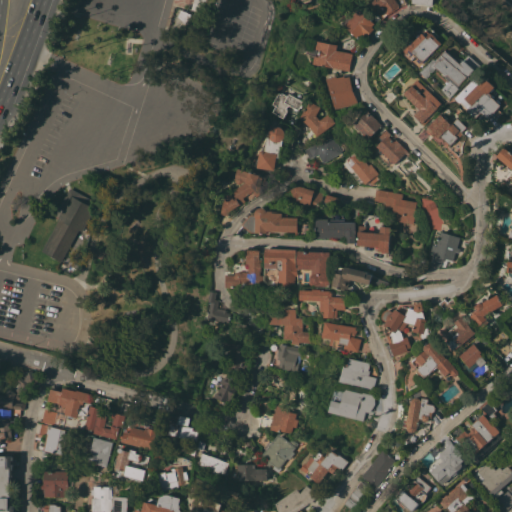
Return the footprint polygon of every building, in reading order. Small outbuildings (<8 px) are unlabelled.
[(406,0),(408,3),(406,4),(403,5),(401,6),(401,7),(390,15),(387,11),(383,14),(374,1),(376,0),(406,0)] [(376,23),(373,26),(376,28),(368,36),(365,33),(360,38),(346,25),(344,23),(349,17),(352,19),(357,12),(359,10),(360,10),(361,9),(376,23)] [(408,55),(409,53),(406,50),(417,38),(419,40),(429,30),(432,33),(434,32),(439,37),(445,31),(450,37),(425,62),(419,55),(413,60),(408,55)] [(340,45),(338,50),(355,53),(352,70),(315,63),(317,55),(318,56),(319,49),(318,48),(320,40),(340,45)] [(446,51),(447,51),(448,51),(462,63),(470,54),(482,65),(478,70),(476,69),(460,87),(461,88),(452,97),(444,89),(445,88),(451,81),(447,77),(448,76),(439,68),(429,78),(423,72),(436,58),(438,59),(440,57),(440,58),(446,51)] [(339,77),(346,75),(347,77),(352,76),(355,89),(360,102),(348,106),(337,108),(328,78),(338,75),(339,77)] [(476,78),(481,83),(487,77),(497,87),(491,92),(494,95),(493,96),(502,104),(490,118),(483,112),(478,118),(468,110),(470,108),(463,102),(462,103),(456,98),(476,78)] [(420,79),(444,103),(446,105),(427,125),(418,133),(413,128),(420,120),(416,116),(416,115),(421,109),(419,106),(419,105),(407,93),(415,85),(415,84),(420,79)] [(287,95),(288,93),(302,100),(295,112),(288,108),(283,118),(276,114),(276,113),(272,111),(275,105),(273,104),(277,95),(279,97),(281,92),(287,95)] [(320,119),(328,114),(334,123),(317,136),(311,128),(303,120),(300,118),(309,100),(321,107),(316,115),(320,119)] [(379,120),(383,124),(370,139),(365,134),(365,133),(355,123),(368,109),(379,119),(379,120)] [(469,129),(461,138),(460,137),(452,145),(443,135),(441,137),(437,133),(435,135),(435,134),(434,135),(431,132),(424,140),(419,135),(429,125),(430,127),(443,113),(454,124),(460,117),(469,127),(468,128),(469,129)] [(273,127),(276,126),(276,125),(278,125),(279,126),(279,127),(281,128),(282,129),(283,130),(284,131),(284,133),(284,136),(283,138),(282,139),(279,157),(276,157),(274,170),(257,167),(257,166),(254,165),(259,155),(259,150),(265,138),(267,139),(268,135),(268,133),(268,131),(268,130),(270,129),(273,127)] [(388,129),(393,134),(391,136),(395,140),(397,138),(411,153),(409,155),(407,153),(396,163),(393,161),(392,162),(389,159),(390,157),(385,153),(384,154),(383,153),(382,154),(380,151),(380,150),(379,150),(379,149),(378,146),(384,140),(381,137),(382,136),(381,136),(388,129)] [(334,138),(340,150),(339,151),(340,152),(322,162),(317,153),(309,158),(304,149),(330,135),(332,139),(334,138)] [(509,146),(511,148),(511,185),(511,186),(505,182),(502,185),(493,180),(494,167),(495,167),(495,161),(502,161),(508,167),(510,164),(499,155),(509,146)] [(355,154),(358,152),(368,165),(370,163),(378,173),(376,175),(378,178),(370,184),(369,182),(367,183),(367,182),(365,183),(347,161),(346,159),(354,152),(355,154)] [(222,214),(225,201),(226,200),(231,201),(236,198),(232,191),(247,182),(244,182),(240,184),(238,183),(236,180),(236,179),(237,178),(241,176),(235,176),(238,169),(244,171),(244,170),(250,171),(257,173),(257,174),(266,177),(261,193),(256,197),(253,192),(244,198),(246,201),(231,211),(230,215),(222,214)] [(295,186),(297,186),(299,186),(322,193),(318,204),(315,203),(314,207),(296,201),(293,202),(291,199),(294,197),(291,191),(288,193),(286,191),(292,188),(295,186)] [(95,202),(93,207),(94,208),(81,232),(78,229),(60,261),(41,251),(58,219),(57,218),(58,217),(54,215),(69,187),(95,202)] [(412,223),(394,220),(396,212),(391,211),(392,206),(385,205),(385,202),(377,201),(377,200),(375,199),(376,189),(402,193),(401,199),(416,201),(412,223)] [(322,203),(335,206),(338,198),(325,194),(322,203)] [(429,224),(428,224),(418,195),(431,197),(431,199),(434,200),(443,223),(447,224),(448,226),(448,229),(447,230),(460,237),(456,247),(460,248),(458,252),(455,251),(452,260),(448,259),(445,266),(440,265),(439,267),(429,264),(427,251),(427,245),(432,231),(432,230),(431,229),(430,226),(429,224)] [(256,214),(256,212),(257,209),(259,208),(261,207),(262,207),(263,207),(265,208),(266,208),(268,211),(268,210),(283,211),(283,213),(287,213),(287,216),(298,217),(298,231),(268,230),(268,232),(257,232),(257,235),(253,234),(253,232),(252,232),(244,225),(244,224),(244,223),(251,215),(252,214),(253,214),(256,214)] [(359,225),(360,225),(361,213),(381,215),(380,226),(390,226),(390,234),(389,234),(388,252),(377,251),(378,246),(357,245),(359,225)] [(355,242),(345,242),(346,237),(334,237),(334,238),(316,237),(316,232),(314,232),(314,217),(331,217),(331,214),(342,214),(342,217),(343,217),(343,221),(355,222),(355,242)] [(248,249),(260,249),(260,257),(262,257),(262,271),(261,271),(261,275),(263,275),(263,284),(242,283),(241,287),(227,286),(227,274),(235,274),(236,273),(237,272),(239,272),(240,272),(240,271),(247,271),(247,258),(248,258),(248,257),(246,257),(246,251),(248,251),(248,249)] [(297,250),(296,262),(297,262),(297,267),(298,267),(298,275),(296,275),(296,282),(279,281),(280,271),(266,270),(266,249),(297,250)] [(331,251),(330,260),(329,259),(328,275),(330,276),(329,285),(317,285),(317,287),(298,287),(300,250),(331,251)] [(336,272),(337,272),(338,266),(345,267),(346,266),(372,273),(369,284),(351,279),(348,288),(345,288),(341,287),(340,289),(337,288),(338,287),(333,285),(336,272)] [(313,290),(313,288),(321,289),(321,290),(330,290),(332,292),(332,296),(345,297),(345,309),(337,309),(337,317),(323,317),(324,311),(320,310),(321,300),(300,299),(301,289),(313,290)] [(214,299),(219,300),(217,308),(230,311),(228,321),(224,320),(223,321),(222,321),(221,321),(219,320),(219,319),(215,318),(215,319),(208,317),(211,301),(209,301),(211,291),(215,291),(214,299)] [(504,304),(487,313),(485,315),(490,321),(482,328),(470,313),(477,307),(475,306),(481,301),(482,303),(498,294),(504,304)] [(456,303),(446,311),(439,303),(445,299),(448,302),(453,298),(456,303)] [(432,332),(422,340),(419,336),(420,333),(413,331),(414,325),(407,323),(401,332),(404,337),(407,336),(411,347),(407,348),(408,350),(394,356),(387,336),(389,335),(392,331),(384,325),(387,321),(383,319),(382,316),(382,315),(383,313),(385,310),(387,309),(389,309),(393,312),(399,304),(413,303),(413,308),(414,309),(415,303),(422,302),(423,309),(422,311),(423,311),(425,319),(427,319),(432,332)] [(295,317),(307,318),(306,327),(301,327),(301,331),(310,331),(309,342),(298,342),(298,344),(290,343),(291,339),(283,338),(284,324),(269,324),(269,316),(284,316),(284,308),(295,309),(295,317)] [(469,323),(477,332),(473,335),(475,337),(467,343),(465,342),(462,345),(461,345),(455,350),(448,341),(455,336),(450,330),(458,324),(456,322),(463,316),(469,323)] [(496,338),(488,328),(497,320),(506,330),(496,338)] [(355,326),(355,329),(357,330),(356,333),(355,333),(355,335),(350,335),(350,337),(361,340),(358,351),(349,349),(349,351),(332,346),(332,345),(321,343),(322,338),(320,338),(325,321),(355,326)] [(247,357),(245,357),(245,358),(249,359),(246,370),(226,365),(230,350),(220,348),(222,340),(243,345),(242,351),(246,352),(246,353),(248,354),(247,357)] [(301,348),(299,356),(296,355),(295,361),(298,362),(296,370),(293,369),(293,370),(268,364),(270,357),(268,341),(290,346),(290,345),(301,348)] [(426,350),(425,349),(425,345),(430,341),(434,341),(447,358),(448,357),(460,371),(460,373),(460,374),(459,375),(458,375),(457,376),(456,376),(455,375),(454,375),(451,372),(447,376),(446,375),(443,377),(436,370),(432,373),(431,372),(425,377),(424,376),(422,377),(418,372),(420,370),(411,360),(426,350)] [(480,376),(474,369),(472,371),(466,365),(468,363),(461,355),(475,343),(486,355),(484,356),(488,362),(487,363),(491,367),(480,376)] [(376,377),(373,389),(339,381),(343,366),(347,367),(349,357),(369,362),(367,369),(370,370),(368,375),(372,376),(376,377)] [(0,408),(0,394),(5,395),(5,392),(6,390),(9,389),(13,392),(19,382),(17,381),(17,380),(16,379),(17,378),(17,377),(18,377),(20,377),(21,377),(25,370),(28,372),(29,370),(35,374),(36,372),(40,374),(36,381),(35,381),(32,386),(29,384),(20,398),(19,397),(17,401),(16,400),(15,402),(24,403),(23,409),(20,409),(0,408)] [(214,392),(216,393),(220,385),(217,384),(221,374),(238,382),(227,406),(221,403),(222,401),(212,396),(214,392)] [(50,388),(61,391),(62,387),(73,390),(73,389),(88,393),(88,394),(91,394),(91,396),(92,396),(90,403),(83,401),(82,404),(80,403),(76,417),(59,412),(61,405),(58,404),(58,402),(47,399),(49,392),(50,388)] [(363,420),(329,411),(335,387),(345,390),(345,389),(362,393),(362,392),(374,395),(375,404),(372,408),(373,408),(373,413),(368,420),(364,419),(363,420)] [(112,424),(114,417),(111,417),(112,412),(125,415),(122,430),(119,430),(117,439),(93,433),(94,430),(86,427),(94,395),(105,398),(102,409),(100,408),(99,412),(107,415),(105,423),(112,424)] [(428,403),(434,404),(436,407),(435,410),(433,412),(432,417),(430,417),(429,419),(429,420),(428,421),(425,420),(424,420),(423,419),(420,418),(419,424),(418,424),(418,428),(416,431),(413,431),(410,431),(409,430),(408,429),(407,427),(407,426),(403,426),(404,414),(409,415),(411,401),(412,400),(413,398),(416,397),(419,397),(420,398),(421,400),(422,401),(422,397),(429,398),(428,403)] [(495,412),(498,415),(491,422),(493,424),(495,424),(496,426),(498,424),(506,434),(499,441),(500,442),(475,464),(455,440),(466,430),(469,433),(472,430),(472,428),(473,427),(475,426),(473,424),(484,415),(479,408),(489,399),(498,410),(495,412)] [(260,416),(268,418),(270,413),(273,413),(275,405),(285,408),(285,410),(295,413),(294,419),(297,419),(295,427),(292,426),(290,433),(279,430),(279,431),(269,429),(269,430),(257,427),(260,416)] [(19,415),(15,414),(15,422),(8,422),(10,436),(0,437),(0,408),(20,409),(19,415)] [(44,408),(56,412),(53,424),(40,421),(44,408)] [(156,411),(154,417),(147,416),(149,409),(156,411)] [(188,426),(194,427),(193,430),(199,431),(196,441),(168,434),(171,422),(169,421),(171,414),(180,416),(181,415),(190,417),(190,419),(188,426)] [(37,434),(40,423),(67,430),(61,454),(36,448),(38,440),(44,441),(46,436),(37,434)] [(122,441),(123,438),(121,438),(122,435),(124,435),(125,431),(131,432),(133,426),(145,429),(146,427),(149,428),(149,427),(158,430),(157,433),(156,433),(152,449),(122,441)] [(260,456),(261,454),(259,453),(264,447),(255,440),(263,430),(274,438),(278,434),(288,442),(291,438),(297,443),(291,451),(293,452),(288,459),(286,458),(279,467),(280,468),(278,470),(265,459),(260,456)] [(113,441),(110,455),(112,456),(111,459),(109,458),(107,466),(85,461),(87,452),(91,453),(95,437),(113,441)] [(459,470),(458,470),(457,471),(458,473),(454,476),(453,475),(452,476),(452,477),(443,484),(430,471),(430,469),(430,468),(431,466),(431,465),(431,464),(438,458),(436,456),(441,451),(442,451),(443,451),(452,443),(466,459),(463,462),(463,463),(463,464),(463,467),(459,470)] [(122,447),(124,448),(124,449),(131,451),(132,449),(138,450),(137,453),(142,454),(140,461),(131,459),(129,465),(147,469),(144,480),(125,475),(126,470),(125,470),(125,472),(123,471),(124,470),(119,469),(119,470),(117,470),(117,468),(116,468),(117,466),(116,466),(115,465),(115,462),(116,461),(116,459),(118,457),(119,457),(120,452),(120,450),(120,448),(122,447)] [(348,461),(342,470),(337,466),(332,473),(328,470),(319,483),(309,476),(308,478),(304,475),(305,473),(299,469),(304,462),(305,463),(310,456),(313,457),(318,450),(326,456),(330,449),(338,455),(339,454),(345,458),(348,461)] [(384,451),(384,450),(391,456),(396,460),(388,469),(389,471),(375,487),(363,476),(383,450),(384,451)] [(51,454),(49,460),(39,457),(41,451),(51,454)] [(224,474),(215,470),(214,473),(211,471),(211,470),(198,464),(202,452),(228,462),(224,474)] [(0,511),(0,455),(12,455),(12,476),(9,476),(9,486),(13,486),(12,497),(9,497),(9,504),(12,504),(12,510),(13,510),(13,511),(0,511)] [(66,468),(67,492),(64,492),(64,495),(43,496),(43,488),(40,488),(40,483),(41,483),(41,471),(43,471),(43,469),(39,468),(40,462),(66,468)] [(489,462),(496,470),(500,466),(502,469),(508,465),(511,469),(511,479),(501,488),(503,491),(496,497),(494,494),(492,496),(481,482),(484,479),(478,471),(489,462)] [(238,480),(237,464),(255,463),(255,468),(266,468),(266,479),(238,480)] [(163,488),(162,488),(159,473),(167,471),(167,472),(177,471),(176,468),(184,467),(185,471),(188,471),(189,479),(186,479),(187,483),(179,485),(179,486),(170,488),(170,489),(164,490),(164,489),(163,488)] [(467,472),(471,476),(465,481),(462,477),(467,472)] [(406,506),(405,508),(400,504),(402,502),(396,497),(403,489),(407,492),(409,490),(406,488),(410,483),(413,485),(415,483),(412,481),(417,474),(432,487),(426,493),(428,494),(427,497),(426,499),(425,501),(423,502),(420,503),(413,511),(406,506)] [(359,481),(360,481),(373,491),(369,496),(355,486),(359,481)] [(475,496),(465,504),(471,511),(469,511),(450,511),(446,507),(445,508),(440,502),(441,501),(452,492),(450,491),(456,486),(457,487),(460,485),(463,483),(475,496)] [(317,493),(310,503),(309,502),(295,511),(278,511),(276,503),(297,488),(300,493),(307,485),(317,493)] [(113,486),(112,511),(110,511),(92,511),(93,498),(94,498),(94,495),(91,495),(91,489),(94,489),(94,486),(110,486),(113,486)] [(369,496),(364,502),(351,491),(355,486),(369,496)] [(239,493),(236,499),(229,496),(231,489),(239,493)] [(129,511),(114,511),(116,495),(122,496),(122,490),(130,491),(129,496),(131,496),(129,511)] [(218,511),(192,511),(190,496),(191,496),(191,492),(206,490),(206,494),(210,496),(209,498),(222,504),(218,511)] [(511,496),(511,504),(505,510),(496,499),(505,493),(504,492),(507,490),(511,496)] [(347,497),(351,491),(364,502),(360,507),(347,497)] [(139,511),(140,509),(145,511),(147,501),(149,501),(149,499),(152,499),(152,497),(159,499),(161,498),(162,495),(166,495),(167,495),(171,494),(176,496),(184,499),(182,508),(184,511),(139,511)] [(356,511),(343,502),(347,497),(360,507),(356,511)]
